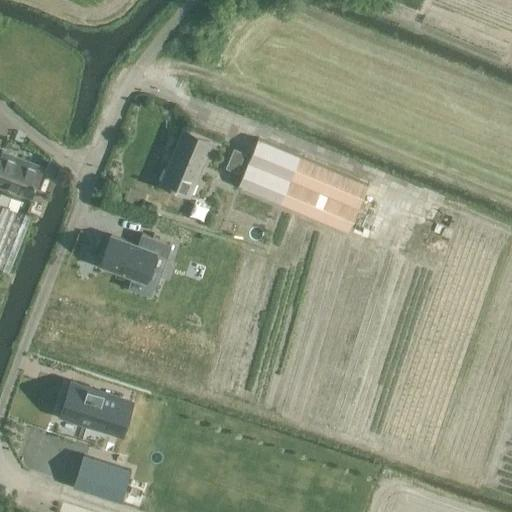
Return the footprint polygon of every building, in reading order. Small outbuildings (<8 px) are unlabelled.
[(160,182),(189,195),(212,140),(183,127),(160,182)] [(257,137),(250,155),(237,185),(280,202),(348,231),(368,183),(301,154),(257,137)] [(233,148),(226,165),(237,170),(244,153),(233,148)] [(2,151),(0,156),(0,183),(31,195),(42,166),(2,151)] [(0,191),(0,267),(9,272),(31,216),(17,209),(21,200),(0,191)] [(366,238),(381,202),(365,196),(351,232),(366,238)] [(146,280),(156,252),(167,256),(172,243),(142,232),(137,245),(111,236),(101,264),(146,280)] [(117,435),(128,402),(79,385),(68,419),(117,435)] [(72,485),(121,501),(131,470),(83,454),(72,485)]
